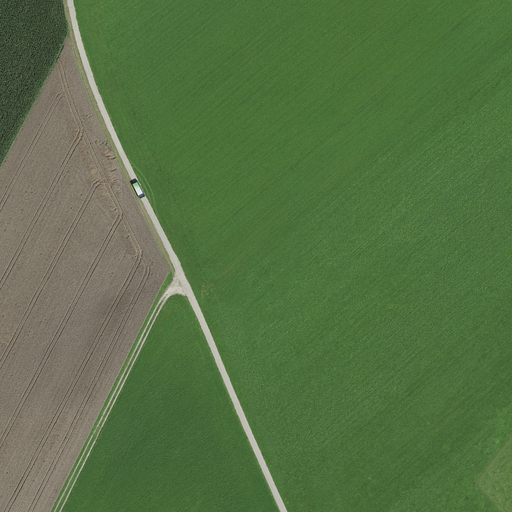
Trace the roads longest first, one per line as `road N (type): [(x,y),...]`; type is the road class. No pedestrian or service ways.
road 1 (track): [(284,511),(98,97),(71,0)]
road 2 (track): [(185,282),(167,293),(152,319),(57,511)]
